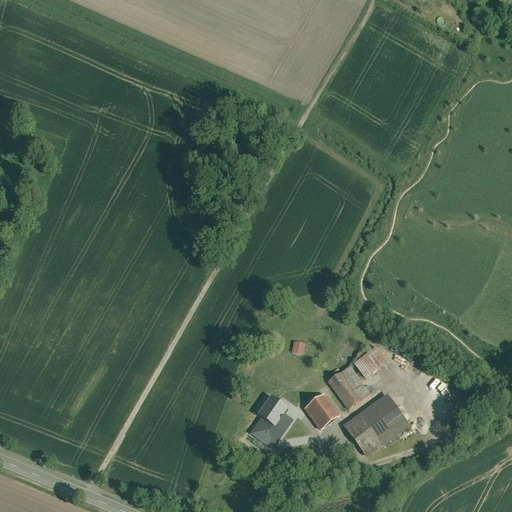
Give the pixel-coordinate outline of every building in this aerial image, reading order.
[(293,354),(304,355),(306,344),(294,343),(293,354)] [(377,348),(355,365),(366,381),(388,364),(377,348)] [(353,368),(331,385),(351,412),(373,395),(353,368)] [(305,373),(289,383),(293,389),(309,379),(305,373)] [(342,419),(313,378),(292,393),(322,434),(342,419)] [(390,397),(346,429),(369,461),(413,429),(390,397)] [(271,399),(258,418),(263,421),(253,435),(272,449),(291,423),(282,416),(286,410),(271,399)] [(226,476),(219,473),(216,483),(223,485),(226,476)]
